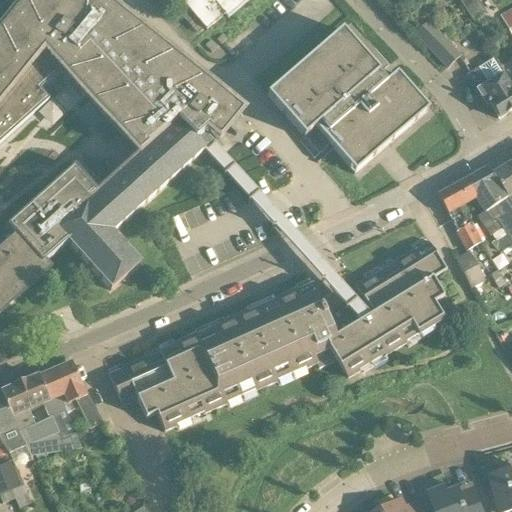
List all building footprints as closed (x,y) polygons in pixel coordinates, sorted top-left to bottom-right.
[(112,235),(205,152),(197,143),(208,135),(210,134),(220,143),(242,115),(159,48),(116,0),(27,0),(0,34),(0,145),(50,101),(40,91),(62,72),(138,157),(97,194),(75,169),(36,204),(49,219),(53,216),(64,228),(58,233),(68,245),(67,245),(110,293),(140,267),(112,235)] [(172,0),(204,38),(222,21),(227,27),(258,0),(172,0)] [(478,0),(459,0),(472,23),(487,15),(478,0)] [(511,11),(500,19),(511,38),(511,11)] [(429,23),(416,34),(449,69),(462,58),(429,23)] [(353,24),(268,97),(268,98),(305,140),(306,139),(314,148),(324,140),(336,154),(354,175),(355,176),(382,153),(429,113),(397,76),(386,86),(378,76),(390,67),(353,24)] [(511,112),(511,89),(503,75),(494,60),(467,77),(477,94),(479,93),(488,107),(491,106),(500,120),(511,112)] [(361,308),(208,135),(197,143),(205,152),(297,256),(344,310),(349,314),(361,308)] [(511,164),(492,177),(508,201),(497,208),(504,221),(495,227),(510,248),(511,246),(511,164)] [(502,253),(510,248),(495,227),(504,221),(497,208),(508,201),(492,177),(488,170),(466,183),(487,214),(479,219),(492,239),(502,253)] [(460,186),(440,198),(439,199),(471,253),(485,245),(471,222),(468,224),(461,211),(471,205),(460,186)] [(8,229),(16,238),(0,252),(0,315),(48,272),(43,267),(67,245),(68,245),(58,233),(64,228),(53,216),(49,219),(36,204),(8,229)] [(327,317),(313,286),(310,287),(311,289),(299,294),(298,292),(274,303),(275,305),(263,310),(262,308),(260,309),(261,311),(248,317),(247,314),(224,325),(225,327),(212,332),(211,330),(209,331),(210,333),(197,339),(196,337),(173,347),(174,349),(162,354),(161,352),(159,353),(159,355),(147,361),(146,359),(123,369),(124,371),(111,376),(110,374),(108,375),(122,408),(137,401),(145,421),(156,416),(164,434),(177,428),(179,432),(192,427),(190,422),(192,421),(194,426),(207,420),(206,417),(228,407),(229,410),(242,404),(240,400),(242,399),(244,403),(257,398),(256,395),(278,385),(279,388),(293,382),(291,378),(293,377),(294,381),(307,375),(306,372),(318,367),(320,372),(340,363),(349,382),(361,375),(359,373),(384,357),(386,360),(408,347),(406,345),(418,338),(419,339),(444,323),(434,307),(444,300),(434,283),(449,274),(429,244),(427,246),(428,248),(416,255),(415,253),(393,267),(394,268),(383,275),(381,273),(379,274),(381,276),(369,283),(368,281),(356,288),(366,304),(361,308),(349,314),(344,310),(327,317)] [(470,254),(456,261),(471,291),(486,284),(470,254)] [(51,374),(61,399),(65,398),(69,406),(76,403),(90,432),(103,426),(89,396),(87,397),(73,364),(51,374)] [(59,400),(61,399),(51,374),(40,379),(3,394),(19,433),(21,432),(22,437),(21,437),(23,441),(23,442),(23,444),(30,459),(35,458),(36,460),(41,460),(46,457),(46,456),(82,451),(76,439),(59,400)] [(21,437),(22,437),(21,432),(19,433),(3,394),(0,395),(0,441),(2,446),(6,444),(8,450),(23,444),(23,442),(23,441),(21,437)] [(31,505),(16,469),(13,462),(10,463),(1,467),(14,499),(19,510),(31,505)] [(0,500),(2,504),(14,499),(1,467),(0,467),(0,500)] [(511,511),(511,472),(491,478),(500,511),(511,511)] [(436,511),(483,511),(475,491),(462,496),(460,490),(449,494),(446,488),(430,494),(436,511)] [(419,511),(417,506),(406,511),(402,503),(385,511),(419,511)]
